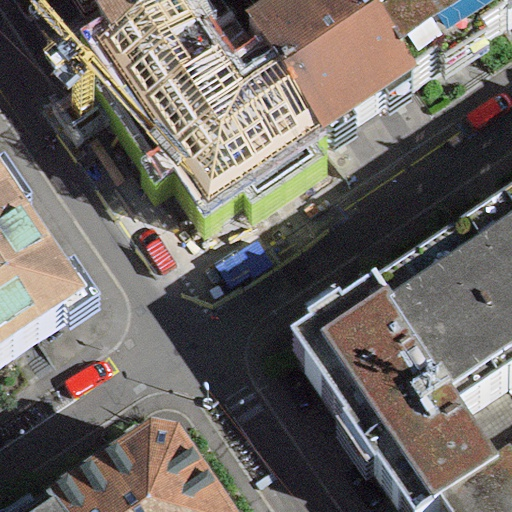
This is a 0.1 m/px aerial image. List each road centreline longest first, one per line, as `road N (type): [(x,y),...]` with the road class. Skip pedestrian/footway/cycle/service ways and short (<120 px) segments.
road 1 (residential): [(184,335),(511,117)]
road 2 (residential): [(184,335),(0,58)]
road 3 (residential): [(0,456),(184,335)]
road 4 (residential): [(305,511),(215,380)]
